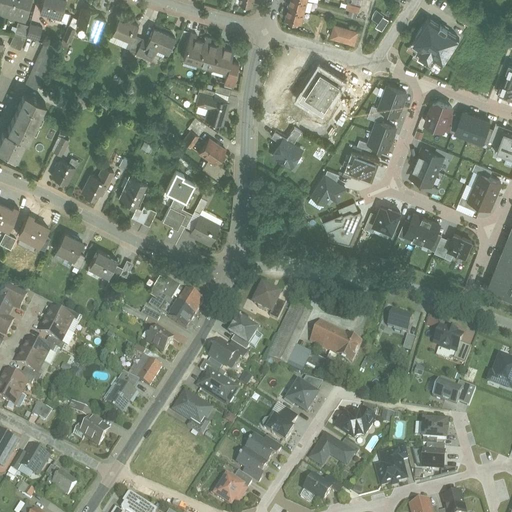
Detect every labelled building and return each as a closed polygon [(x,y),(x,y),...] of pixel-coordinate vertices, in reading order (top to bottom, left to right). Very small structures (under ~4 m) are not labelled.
[(28,0),(0,0),(0,7),(1,8),(1,11),(17,16),(17,12),(25,14),(28,0)] [(41,0),(38,11),(52,14),(52,13),(60,15),(63,0),(41,0)] [(307,0),(291,0),(290,7),(305,11),(307,0)] [(362,7),(348,3),(346,9),(360,13),(362,7)] [(105,18),(96,16),(97,11),(88,9),(88,7),(87,7),(85,6),(84,7),(82,7),(77,24),(90,28),(88,38),(96,40),(105,18)] [(305,11),(290,7),(286,19),(302,23),(305,11)] [(384,14),(376,9),(372,18),(379,23),(383,16),(384,14)] [(458,19),(469,24),(473,16),(462,11),(458,19)] [(78,19),(71,16),(67,25),(75,28),(77,24),(78,19)] [(388,20),(383,16),(379,23),(376,27),(381,30),(388,20)] [(427,17),(408,47),(442,69),(462,38),(427,17)] [(126,21),(118,18),(111,34),(112,34),(113,30),(126,36),(125,38),(131,41),(134,34),(138,24),(127,19),(126,21)] [(30,25),(18,22),(14,33),(15,33),(26,37),(30,25)] [(75,28),(67,25),(61,38),(69,41),(75,28)] [(358,31),(336,25),(332,36),(355,43),(358,31)] [(174,36),(153,27),(147,40),(140,55),(141,55),(142,54),(151,58),(150,60),(151,60),(157,45),(168,50),(174,36)] [(197,34),(191,32),(188,43),(194,45),(195,39),(197,34)] [(26,37),(15,33),(10,44),(21,49),(26,37)] [(142,38),(134,34),(131,41),(128,48),(136,52),(142,38)] [(212,38),(206,36),(204,42),(203,47),(209,49),(210,44),(212,38)] [(136,52),(136,53),(140,55),(147,40),(142,38),(136,52)] [(194,45),(188,43),(184,59),(198,63),(203,47),(204,42),(195,39),(194,45)] [(226,42),(221,40),(219,46),(217,51),(223,53),(225,48),(226,42)] [(45,42),(26,84),(37,89),(57,46),(45,42)] [(209,49),(203,47),(198,63),(213,67),(217,51),(219,46),(210,44),(209,49)] [(223,53),(217,51),(213,67),(227,71),(228,71),(231,60),(234,50),(225,48),(223,53)] [(231,60),(228,71),(227,71),(224,82),(234,85),(237,74),(236,74),(239,63),(231,60)] [(321,65),(311,81),(309,80),(307,84),(309,85),(307,88),(301,98),(310,104),(324,113),(345,80),(321,65)] [(511,69),(502,95),(511,99),(511,69)] [(295,81),(273,115),(267,125),(276,131),(288,138),(290,134),(301,118),(308,106),(310,104),(301,98),(307,88),(295,81)] [(232,89),(217,85),(215,91),(230,95),(232,89)] [(215,91),(200,86),(198,93),(201,94),(201,93),(214,97),(215,91)] [(408,93),(387,86),(379,109),(400,117),(408,93)] [(25,92),(7,130),(4,129),(0,138),(0,148),(17,156),(26,138),(28,139),(45,101),(25,92)] [(214,97),(201,93),(201,94),(198,104),(209,107),(206,117),(213,119),(212,121),(222,124),(225,113),(224,113),(228,101),(214,97)] [(431,102),(424,122),(442,129),(448,111),(451,104),(437,99),(431,102)] [(322,115),(308,106),(301,118),(315,127),(322,115)] [(462,108),(459,115),(454,130),(483,141),(488,124),(491,118),(462,108)] [(448,111),(442,129),(453,133),(454,130),(459,115),(448,111)] [(196,118),(181,140),(190,147),(206,125),(196,118)] [(397,129),(375,122),(367,146),(389,153),(397,129)] [(495,123),(494,126),(489,141),(496,143),(502,128),(506,130),(507,127),(495,123)] [(494,126),(488,124),(483,141),(488,143),(489,141),(494,126)] [(511,131),(506,130),(502,128),(496,143),(494,150),(511,155),(511,131)] [(288,138),(276,131),(272,137),(281,143),(284,138),(294,144),(298,138),(290,134),(288,138)] [(62,137),(55,152),(61,155),(68,140),(62,137)] [(294,144),(284,138),(281,143),(274,154),(280,159),(281,161),(284,163),(287,163),(289,160),(294,163),(303,150),(294,144)] [(226,150),(209,139),(199,153),(211,161),(216,165),(216,164),(226,150)] [(445,157),(422,147),(409,177),(433,187),(445,157)] [(348,148),(341,167),(372,179),(379,159),(348,148)] [(128,159),(123,156),(118,167),(124,169),(128,159)] [(75,167),(61,159),(52,176),(66,183),(75,167)] [(216,165),(211,161),(205,170),(218,179),(224,169),(216,164),(216,165)] [(481,175),(489,178),(493,170),(477,164),(474,172),(481,175)] [(97,177),(91,174),(82,191),(96,198),(99,193),(101,194),(113,171),(103,166),(97,177)] [(326,169),(324,173),(337,181),(339,173),(326,169)] [(184,176),(176,172),(166,191),(174,195),(169,206),(179,211),(185,201),(194,184),(182,178),(184,176)] [(324,173),(309,195),(324,204),(330,195),(337,200),(345,187),(337,181),(324,173)] [(129,174),(119,196),(138,205),(145,191),(143,190),(147,182),(129,174)] [(481,175),(476,187),(495,195),(500,182),(489,178),(481,175)] [(476,187),(471,199),(478,202),(490,207),(495,195),(476,187)] [(475,209),(478,202),(471,199),(464,196),(461,203),(475,209)] [(207,200),(201,197),(194,210),(200,213),(207,200)] [(338,209),(341,215),(344,213),(345,215),(352,212),(355,214),(359,212),(355,202),(338,209)] [(12,208),(0,203),(0,223),(10,228),(19,208),(13,205),(12,208)] [(402,211),(382,203),(377,214),(373,223),(377,225),(393,232),(402,211)] [(142,209),(137,219),(144,222),(151,208),(144,205),(142,209)] [(142,209),(137,206),(132,216),(137,219),(142,209)] [(179,211),(169,206),(168,207),(169,207),(163,220),(178,227),(184,214),(179,211)] [(151,208),(144,222),(149,225),(156,211),(151,208)] [(341,215),(324,221),(332,243),(350,245),(363,217),(361,212),(359,212),(355,214),(352,212),(345,215),(344,213),(341,215)] [(373,223),(377,214),(372,212),(365,228),(374,232),(377,225),(373,223)] [(404,234),(418,240),(428,218),(414,212),(404,234)] [(34,215),(29,213),(19,232),(39,243),(38,247),(48,227),(32,219),(34,215)] [(220,225),(198,215),(191,228),(198,232),(196,235),(199,237),(200,236),(210,241),(210,243),(211,243),(220,225)] [(418,240),(431,246),(441,224),(428,218),(418,240)] [(511,225),(487,289),(511,298),(511,225)] [(11,235),(6,232),(0,243),(5,245),(11,235)] [(71,236),(65,232),(56,249),(74,258),(75,258),(78,252),(83,242),(71,236)] [(452,240),(448,249),(454,252),(466,256),(472,241),(454,234),(452,240)] [(16,238),(11,235),(5,245),(11,248),(16,238)] [(442,236),(435,253),(451,259),(454,252),(448,249),(452,240),(442,236)] [(118,260),(98,249),(90,264),(110,275),(118,260)] [(85,256),(78,252),(75,258),(74,258),(71,263),(80,267),(85,256)] [(113,271),(127,276),(133,262),(126,259),(122,268),(115,265),(113,271)] [(181,286),(160,274),(150,291),(158,296),(160,297),(162,294),(172,300),(181,286)] [(116,282),(110,278),(105,288),(111,291),(116,282)] [(281,295),(264,286),(255,304),(258,305),(259,308),(267,312),(270,311),(272,312),(273,313),(279,301),(281,295)] [(27,297),(9,287),(2,300),(14,307),(20,310),(27,297)] [(205,302),(188,291),(179,305),(196,315),(205,302)] [(172,300),(162,294),(160,297),(158,296),(151,307),(170,318),(171,318),(187,329),(196,315),(179,305),(172,300)] [(14,307),(2,300),(0,299),(0,307),(11,313),(14,307)] [(286,304),(279,301),(273,313),(272,312),(270,317),(278,320),(286,304)] [(294,302),(267,356),(286,365),(313,311),(294,302)] [(142,314),(125,306),(123,311),(146,323),(148,317),(142,314)] [(11,313),(0,307),(0,315),(8,319),(11,313)] [(162,316),(146,308),(142,314),(148,317),(158,322),(162,316)] [(62,314),(53,309),(49,317),(48,317),(46,321),(68,332),(73,320),(74,320),(62,314)] [(81,317),(65,309),(62,314),(74,320),(73,320),(78,323),(81,317)] [(414,317),(393,310),(387,327),(394,329),(394,331),(401,334),(402,331),(408,334),(414,317)] [(8,319),(0,315),(0,332),(7,336),(14,322),(8,319)] [(436,329),(438,318),(429,316),(427,327),(436,329)] [(259,330),(240,318),(230,333),(235,337),(249,345),(259,330)] [(68,332),(46,321),(44,325),(45,325),(41,333),(50,337),(61,343),(62,343),(68,332)] [(363,343),(321,321),(310,342),(352,363),(363,343)] [(174,339),(157,328),(153,335),(149,342),(148,341),(147,342),(164,353),(174,339)] [(449,328),(448,330),(441,328),(435,344),(442,346),(441,348),(450,351),(450,349),(457,352),(461,343),(463,336),(457,334),(457,332),(449,328)] [(415,338),(407,336),(403,350),(411,352),(415,338)] [(61,343),(50,337),(47,342),(47,343),(57,348),(63,351),(66,345),(62,343),(61,343)] [(249,345),(235,337),(232,342),(234,343),(247,351),(251,346),(249,345)] [(57,348),(47,343),(47,342),(41,339),(38,345),(50,351),(54,354),(57,348)] [(38,345),(30,340),(26,348),(25,348),(23,352),(44,363),(50,351),(38,345)] [(230,349),(220,342),(211,357),(228,368),(237,354),(237,353),(230,349)] [(247,351),(234,343),(230,349),(237,353),(237,354),(244,358),(248,352),(247,351)] [(472,347),(461,343),(457,352),(454,360),(466,364),(472,347)] [(44,363),(23,352),(21,356),(18,364),(26,368),(38,374),(44,363)] [(326,362),(312,355),(307,366),(321,373),(326,362)] [(509,361),(501,358),(493,377),(501,380),(500,385),(511,389),(511,362),(509,361),(511,357),(510,357),(509,361)] [(163,367),(151,360),(139,379),(141,380),(151,386),(163,367)] [(206,361),(201,369),(207,374),(210,370),(218,376),(221,371),(206,361)] [(38,374),(26,368),(24,374),(35,380),(39,382),(43,376),(38,374)] [(218,376),(210,370),(207,374),(199,386),(228,405),(237,391),(237,388),(218,376)] [(35,380),(24,374),(19,371),(16,377),(28,383),(32,386),(35,380)] [(16,377),(8,372),(4,380),(3,380),(1,384),(22,394),(28,383),(16,377)] [(138,379),(124,372),(119,380),(124,383),(123,384),(133,390),(135,388),(141,380),(139,379),(138,379)] [(307,380),(303,387),(316,395),(323,383),(307,380)] [(458,388),(439,381),(433,397),(457,407),(459,403),(464,390),(458,388)] [(477,389),(460,382),(458,388),(464,390),(459,403),(470,407),(477,389)] [(123,383),(118,391),(114,388),(109,395),(113,398),(109,405),(115,409),(114,409),(116,410),(122,414),(130,402),(132,404),(139,394),(136,393),(123,384),(123,383)] [(22,394),(1,384),(0,384),(0,398),(16,406),(22,394)] [(303,387),(300,385),(289,401),(307,412),(317,396),(316,395),(303,387)] [(278,397),(284,401),(292,391),(285,387),(278,397)] [(210,408),(186,392),(175,410),(192,421),(201,427),(201,426),(206,419),(204,417),(210,408)] [(93,411),(75,402),(72,409),(89,418),(93,411)] [(47,407),(39,403),(33,414),(40,418),(47,407)] [(378,408),(364,405),(363,411),(376,419),(378,408)] [(299,417),(287,410),(283,416),(295,424),(299,417)] [(361,413),(349,416),(346,414),(337,427),(354,438),(355,437),(363,435),(365,436),(376,419),(363,411),(362,410),(361,413)] [(384,410),(381,422),(389,424),(392,413),(384,410)] [(283,416),(280,420),(276,418),(274,421),(270,419),(266,420),(263,424),(264,428),(286,442),(294,430),(292,428),(295,424),(283,416)] [(110,430),(91,419),(81,435),(85,438),(85,437),(100,446),(110,430)] [(201,427),(192,421),(188,427),(203,436),(207,430),(201,426),(201,427)] [(448,423),(425,421),(424,438),(438,439),(447,440),(448,423)] [(19,443),(0,432),(0,466),(4,469),(19,443)] [(326,436),(312,459),(323,467),(333,452),(349,462),(354,455),(355,454),(342,446),(326,436)] [(264,443),(255,437),(252,442),(250,444),(251,444),(247,450),(269,465),(272,460),(270,459),(272,456),(270,455),(272,452),(274,449),(264,443)] [(283,447),(268,438),(264,443),(274,449),(272,452),(278,455),(283,447)] [(361,450),(346,441),(342,446),(355,454),(354,455),(357,456),(361,450)] [(406,446),(398,448),(399,450),(400,450),(402,461),(409,459),(406,446)] [(49,458),(33,448),(30,453),(28,457),(22,466),(38,476),(49,458)] [(269,465),(247,450),(243,457),(242,456),(241,458),(241,459),(238,463),(247,469),(256,475),(258,473),(260,470),(262,471),(264,468),(265,469),(269,465)] [(399,450),(381,455),(384,466),(377,467),(382,486),(407,479),(402,461),(400,450),(399,450)] [(427,452),(424,452),(423,468),(444,469),(445,453),(433,452),(427,452)] [(28,457),(21,453),(12,468),(19,472),(22,466),(28,457)] [(77,483),(62,472),(62,473),(58,469),(52,477),(56,480),(53,485),(69,495),(77,483)] [(264,477),(258,473),(256,475),(247,469),(244,474),(253,481),(259,484),(264,477)] [(244,474),(239,471),(236,477),(232,475),(230,478),(248,490),(253,481),(244,474)] [(230,478),(226,475),(220,483),(223,485),(216,496),(232,507),(236,502),(239,504),(248,490),(230,478)] [(325,484),(314,477),(305,491),(322,502),(325,501),(332,490),(332,489),(325,484)] [(344,487),(329,478),(325,484),(332,489),(332,490),(339,495),(344,487)] [(36,492),(25,484),(20,491),(31,499),(36,492)] [(465,511),(460,494),(444,498),(447,511),(465,511)] [(122,511),(116,508),(113,511),(157,511),(132,495),(131,495),(130,495),(129,496),(124,504),(126,505),(123,510),(122,511)] [(428,502),(411,506),(412,511),(431,511),(430,509),(428,502)]
